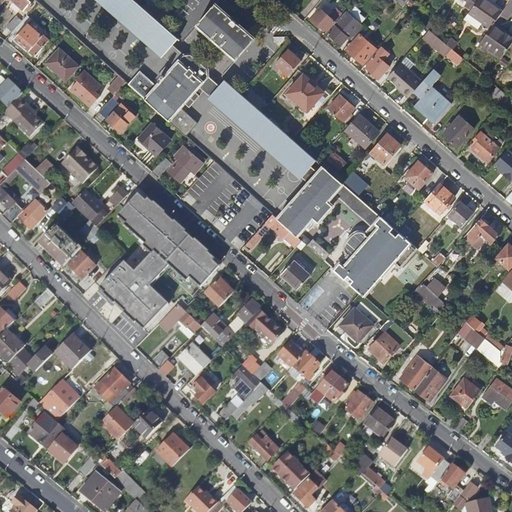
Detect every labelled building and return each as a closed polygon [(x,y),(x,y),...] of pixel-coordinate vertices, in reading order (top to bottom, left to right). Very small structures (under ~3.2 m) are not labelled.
[(12,0),(24,11),(25,10),(28,12),(32,7),(31,6),(32,5),(31,3),(31,2),(28,0),(12,0)] [(97,0),(162,57),(164,54),(172,45),(178,39),(176,37),(163,26),(142,7),(138,4),(133,0),(97,0)] [(501,12),(483,0),(477,0),(470,10),(468,12),(464,19),(477,28),(482,22),(490,28),(493,24),(500,14),(501,12)] [(467,0),(468,0),(465,6),(470,10),(477,0),(467,0)] [(511,0),(509,0),(501,12),(500,14),(507,18),(511,10),(511,0)] [(206,34),(210,38),(213,38),(222,46),(222,49),(226,52),(228,52),(237,60),(256,39),(240,25),(240,22),(233,16),(231,17),(215,4),(197,24),(206,32),(206,34)] [(326,32),(342,14),(335,8),(329,15),(321,8),(312,19),(326,32)] [(16,16),(8,25),(13,31),(23,21),(16,16)] [(12,33),(17,38),(16,38),(36,56),(51,40),(44,34),(43,36),(29,24),(31,22),(26,17),(23,21),(13,31),(12,33)] [(336,26),(342,32),(345,28),(339,22),(336,26)] [(490,28),(480,42),(501,57),(511,42),(511,37),(493,24),(490,28)] [(329,34),(342,46),(349,38),(342,32),(336,26),(329,34)] [(427,39),(440,50),(442,51),(448,45),(446,44),(433,32),(427,39)] [(348,51),(364,64),(377,50),(361,36),(348,51)] [(279,47),(285,40),(285,37),(274,37),(274,42),(279,47)] [(164,54),(176,65),(185,56),(172,45),(164,54)] [(448,45),(442,51),(446,55),(452,49),(448,45)] [(47,63),(66,81),(79,65),(60,48),(47,63)] [(389,55),(381,48),(374,56),(367,64),(368,66),(367,67),(380,78),(390,67),(384,61),(389,55)] [(446,55),(454,61),(457,64),(459,65),(464,59),(452,49),(446,55)] [(442,51),(437,57),(441,61),(446,55),(442,51)] [(289,75),(301,61),(293,54),(291,57),(286,52),(276,64),(289,75)] [(129,84),(155,109),(185,135),(186,136),(198,123),(180,107),(200,86),(209,76),(208,70),(192,55),(185,56),(176,65),(165,77),(163,75),(159,80),(161,81),(157,86),(141,71),(129,84)] [(387,78),(403,91),(401,92),(405,95),(418,79),(400,63),(387,78)] [(70,88),(91,107),(101,96),(95,91),(101,85),(84,70),(81,73),(76,78),(78,80),(70,88)] [(423,98),(417,105),(429,116),(428,118),(435,124),(452,104),(432,87),(441,76),(434,70),(423,83),(415,92),(423,98)] [(288,94),(308,111),(324,93),(304,75),(288,94)] [(200,86),(211,95),(220,86),(209,76),(200,86)] [(120,77),(109,89),(115,94),(126,82),(120,77)] [(418,79),(405,95),(409,99),(415,92),(423,83),(418,79)] [(0,88),(0,98),(10,108),(19,98),(23,94),(8,80),(0,88)] [(209,98),(300,178),(302,176),(311,166),(316,161),(292,140),(261,112),(242,95),(239,92),(227,82),(225,80),(220,86),(211,95),(209,98)] [(497,87),(489,97),(501,107),(503,105),(509,97),(506,94),(497,87)] [(355,109),(340,96),(329,109),(344,122),(349,117),(351,119),(353,116),(351,114),(355,109)] [(511,109),(511,99),(510,98),(509,97),(503,105),(510,111),(511,109)] [(30,108),(19,98),(10,108),(5,112),(5,113),(30,137),(44,124),(35,116),(29,110),(30,108)] [(99,112),(107,119),(114,112),(121,105),(112,98),(99,112)] [(107,120),(121,132),(135,116),(127,108),(123,113),(124,114),(120,117),(114,112),(107,119),(107,120)] [(358,115),(345,131),(365,148),(379,133),(358,115)] [(459,116),(442,135),(458,148),(474,129),(459,116)] [(169,144),(150,127),(137,141),(149,151),(148,152),(155,159),(169,144)] [(386,133),(369,153),(383,165),(400,145),(386,133)] [(483,133),(471,147),(489,162),(500,148),(483,133)] [(82,183),(98,168),(90,160),(89,162),(85,158),(86,156),(78,147),(62,163),(82,183)] [(203,166),(183,148),(174,158),(178,162),(167,174),(178,184),(189,172),(194,176),(203,166)] [(511,153),(507,149),(495,164),(500,168),(505,172),(504,174),(511,180),(511,178),(511,153)] [(346,164),(333,152),(327,160),(340,171),(346,164)] [(19,154),(2,172),(8,178),(16,170),(26,160),(25,159),(19,154)] [(164,158),(152,172),(158,178),(171,164),(164,158)] [(36,189),(41,194),(51,184),(47,180),(36,170),(26,160),(16,170),(19,173),(21,170),(39,186),(36,189)] [(36,170),(47,180),(57,170),(45,160),(36,170)] [(419,161),(405,177),(419,189),(433,173),(419,161)] [(102,187),(98,191),(103,195),(121,176),(110,166),(95,181),(102,187)] [(311,166),(302,176),(310,182),(318,173),(311,166)] [(310,182),(278,219),(297,237),(314,218),(319,222),(333,206),(328,201),(335,193),(343,184),(342,183),(324,167),(318,173),(310,182)] [(343,184),(373,210),(383,198),(353,171),(342,183),(343,184)] [(343,184),(335,193),(372,226),(381,217),(373,210),(343,184)] [(440,184),(425,201),(440,214),(455,197),(440,184)] [(0,201),(8,210),(2,216),(11,225),(17,218),(10,211),(16,205),(9,198),(11,197),(12,194),(10,192),(9,193),(8,192),(8,190),(7,188),(4,189),(3,187),(0,189),(0,201)] [(121,188),(111,200),(117,205),(128,195),(121,188)] [(79,206),(98,225),(108,215),(102,210),(103,209),(84,190),(79,196),(84,201),(79,206)] [(125,262),(100,289),(105,293),(104,295),(115,305),(116,304),(126,312),(124,314),(136,324),(137,323),(146,331),(170,304),(151,287),(170,266),(187,282),(190,278),(201,288),(220,267),(214,261),(215,259),(208,253),(209,251),(196,239),(195,240),(186,232),(187,231),(183,227),(175,221),(174,222),(165,213),(166,212),(163,210),(154,202),(153,203),(148,198),(146,200),(138,193),(118,216),(126,223),(124,225),(153,251),(135,271),(125,262)] [(16,205),(10,211),(17,218),(18,217),(28,207),(21,200),(16,205)] [(28,207),(18,217),(30,229),(36,224),(41,219),(42,218),(47,213),(40,206),(42,203),(40,201),(38,203),(35,200),(28,207)] [(460,201),(448,215),(461,226),(473,213),(460,201)] [(75,207),(72,204),(70,202),(59,213),(65,218),(75,207)] [(174,222),(175,221),(166,212),(165,213),(174,222)] [(386,213),(382,218),(392,227),(396,222),(386,213)] [(273,215),(245,246),(249,250),(271,226),(280,235),(278,237),(282,241),(286,237),(297,247),(302,241),(297,237),(278,219),(273,215)] [(348,254),(334,270),(361,294),(364,297),(395,261),(401,266),(417,249),(398,232),(392,227),(382,218),(381,217),(372,226),(366,233),(364,232),(362,231),(361,231),(359,231),(356,232),(353,234),(346,241),(345,243),(345,245),(345,247),(345,249),(347,252),(348,253),(348,254)] [(41,219),(36,224),(38,227),(44,221),(42,218),(41,219)] [(481,218),(467,234),(480,245),(484,240),(488,243),(487,245),(489,247),(500,235),(481,218)] [(90,221),(80,231),(89,241),(99,230),(96,227),(90,221)] [(57,226),(40,243),(46,249),(62,232),(57,226)] [(196,239),(187,231),(186,232),(195,240),(196,239)] [(62,232),(46,249),(63,266),(70,258),(65,253),(74,244),(62,232)] [(307,246),(325,261),(331,254),(313,239),(307,246)] [(74,244),(65,253),(70,258),(79,249),(74,244)] [(511,248),(508,245),(496,259),(508,269),(511,264),(511,248)] [(81,251),(67,265),(82,279),(95,266),(81,251)] [(441,253),(432,262),(437,267),(446,258),(441,253)] [(311,275),(295,260),(282,275),(298,290),(311,275)] [(0,270),(0,292),(11,281),(0,270)] [(511,270),(511,271),(502,281),(511,289),(511,270)] [(416,289),(435,307),(452,290),(433,272),(416,289)] [(219,278),(205,293),(220,307),(234,292),(219,278)] [(19,283),(8,294),(14,300),(25,289),(19,283)] [(47,289),(34,302),(40,309),(53,296),(47,289)] [(362,304),(371,312),(376,307),(366,299),(362,304)] [(240,311),(249,321),(260,310),(261,308),(254,301),(252,304),(249,302),(240,311)] [(116,304),(115,305),(124,314),(126,312),(116,304)] [(178,305),(159,324),(168,332),(177,322),(179,320),(194,334),(201,326),(187,312),(179,306),(178,305)] [(0,335),(13,322),(0,308),(0,335)] [(374,325),(355,309),(341,325),(360,342),(374,325)] [(247,323),(271,345),(284,332),(260,310),(249,321),(247,323)] [(202,325),(209,332),(208,333),(224,348),(231,341),(226,336),(223,339),(220,335),(227,328),(213,314),(202,325)] [(486,339),(500,351),(503,348),(480,327),(484,323),(481,321),(480,321),(473,315),(466,322),(474,329),(475,329),(483,336),(486,339)] [(177,322),(191,336),(194,334),(179,320),(177,322)] [(394,322),(370,348),(384,362),(401,344),(405,348),(413,340),(394,322)] [(458,334),(467,340),(475,329),(474,329),(466,322),(462,328),(458,334)] [(475,329),(467,340),(478,349),(486,339),(483,336),(475,329)] [(0,354),(9,363),(23,349),(24,348),(6,330),(0,336),(0,354)] [(72,335),(54,353),(72,370),(90,352),(72,335)] [(478,349),(499,367),(500,366),(501,365),(500,360),(500,355),(500,351),(486,339),(478,349)] [(305,354),(290,341),(277,355),(292,368),(293,367),(305,354)] [(179,358),(197,376),(210,362),(192,345),(179,358)] [(500,351),(500,355),(502,356),(500,360),(501,365),(506,367),(511,352),(511,346),(507,345),(506,349),(503,348),(500,351)] [(23,349),(9,363),(16,370),(13,373),(17,377),(15,380),(21,386),(27,381),(20,374),(29,365),(36,372),(51,357),(44,349),(34,359),(23,349)] [(162,352),(154,361),(161,368),(168,361),(169,359),(162,352)] [(320,364),(306,352),(305,354),(293,367),(309,381),(313,375),(311,373),(320,364)] [(408,373),(402,380),(415,389),(426,375),(433,366),(418,355),(405,371),(408,373)] [(161,368),(158,370),(164,376),(174,367),(168,361),(161,368)] [(263,364),(253,375),(259,381),(271,370),(263,364)] [(241,380),(233,388),(246,400),(262,384),(259,381),(253,375),(243,366),(235,374),(241,380)] [(426,375),(415,389),(428,399),(433,392),(436,394),(448,378),(433,366),(426,375)] [(115,368),(95,388),(111,403),(111,402),(116,406),(120,402),(133,389),(129,384),(129,383),(115,368)] [(321,385),(311,397),(319,404),(326,396),(340,378),(332,372),(326,379),(324,377),(319,383),(321,385)] [(227,376),(218,385),(221,388),(230,379),(227,376)] [(340,378),(326,396),(333,402),(336,398),(339,400),(344,393),(342,392),(348,384),(340,378)] [(198,393),(195,396),(203,404),(214,392),(210,388),(205,383),(202,379),(193,388),(198,393)] [(464,379),(452,396),(457,400),(454,403),(465,412),(481,391),(464,379)] [(511,391),(496,380),(482,398),(491,405),(493,401),(505,409),(511,399),(511,391)] [(50,401),(48,404),(56,413),(66,403),(57,394),(64,388),(60,383),(46,397),(50,401)] [(301,384),(296,390),(301,394),(306,389),(301,384)] [(20,402),(4,389),(0,392),(0,412),(7,418),(20,402)] [(133,389),(120,402),(126,408),(139,394),(133,389)] [(344,403),(360,414),(358,417),(361,419),(373,403),(358,391),(356,394),(353,392),(344,403)] [(34,398),(26,408),(31,412),(39,403),(34,398)] [(230,403),(218,415),(225,421),(237,410),(230,403)] [(279,409),(302,430),(306,426),(303,423),(288,408),(284,404),(279,409)] [(100,423),(118,440),(132,426),(134,424),(116,406),(100,423)] [(329,422),(337,411),(332,407),(323,419),(329,422)] [(376,407),(363,424),(383,438),(394,422),(376,407)] [(134,424),(132,426),(146,439),(161,424),(147,410),(134,424)] [(45,415),(29,434),(48,449),(61,434),(64,430),(45,415)] [(461,417),(453,428),(458,433),(466,422),(461,417)] [(250,444),(268,461),(279,449),(268,439),(269,438),(262,431),(250,444)] [(511,435),(507,431),(496,445),(508,455),(507,457),(511,460),(511,435)] [(61,434),(48,449),(65,463),(77,447),(61,434)] [(156,451),(172,467),(190,450),(173,434),(156,451)] [(392,438),(378,455),(394,467),(407,449),(392,438)] [(339,446),(335,451),(340,456),(344,450),(339,446)] [(419,463),(432,473),(430,476),(438,482),(451,465),(429,448),(419,463)] [(272,469),(295,491),(310,475),(288,453),(272,469)] [(97,461),(98,462),(115,479),(120,474),(102,456),(97,461)] [(91,457),(79,473),(85,478),(97,462),(91,457)] [(362,457),(354,468),(359,472),(363,476),(368,469),(372,464),(362,457)] [(438,482),(429,493),(436,498),(441,491),(455,502),(460,496),(464,490),(457,485),(465,474),(452,464),(451,465),(438,482)] [(156,482),(167,470),(161,465),(150,476),(156,482)] [(363,476),(379,489),(385,483),(368,469),(363,476)] [(316,472),(295,495),(309,508),(316,502),(311,497),(326,481),(316,472)] [(120,492),(97,473),(82,491),(105,510),(120,492)] [(467,504),(468,511),(491,511),(489,499),(471,503),(470,499),(479,488),(470,481),(464,490),(460,496),(467,501),(468,504),(467,504)] [(379,489),(382,492),(386,495),(390,490),(386,487),(387,485),(385,483),(379,489)] [(186,501),(197,511),(208,511),(210,511),(217,503),(208,494),(206,496),(198,488),(186,501)] [(229,490),(219,501),(223,505),(227,501),(233,494),(229,490)] [(227,501),(238,511),(241,511),(251,503),(238,490),(233,494),(227,501)] [(15,504),(18,507),(15,511),(11,511),(37,511),(39,510),(21,496),(15,504)] [(215,511),(223,505),(219,501),(217,503),(210,511),(215,511)] [(334,502),(323,511),(350,511),(350,510),(350,509),(349,507),(348,506),(347,506),(345,505),(344,505),(343,505),(341,506),(340,506),(339,507),(334,502)]
